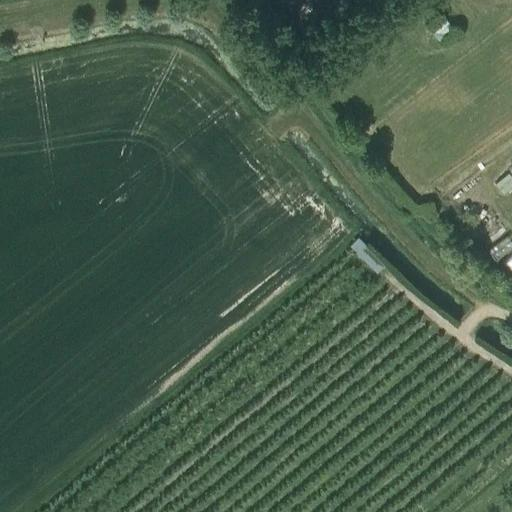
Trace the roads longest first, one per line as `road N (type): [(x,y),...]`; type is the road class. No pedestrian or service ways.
road 1 (track): [(511,323),(479,310),(378,214),(215,32),(172,0)]
road 2 (track): [(0,87),(162,62),(205,90),(256,141),(291,111)]
road 3 (track): [(122,0),(0,27)]
